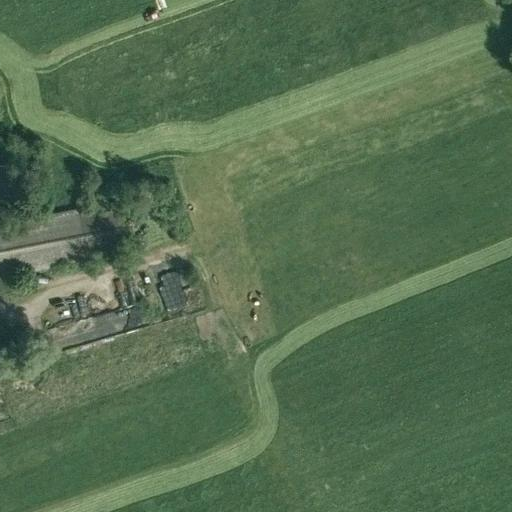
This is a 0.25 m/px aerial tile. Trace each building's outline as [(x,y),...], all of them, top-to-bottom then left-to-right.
[(0,165),(0,178),(3,195),(19,192),(13,163),(0,165)] [(0,275),(124,250),(115,201),(0,224),(0,275)] [(89,282),(98,309),(145,293),(136,267),(89,282)] [(185,282),(166,283),(168,310),(186,309),(185,282)] [(165,301),(78,325),(87,357),(174,333),(165,301)]
